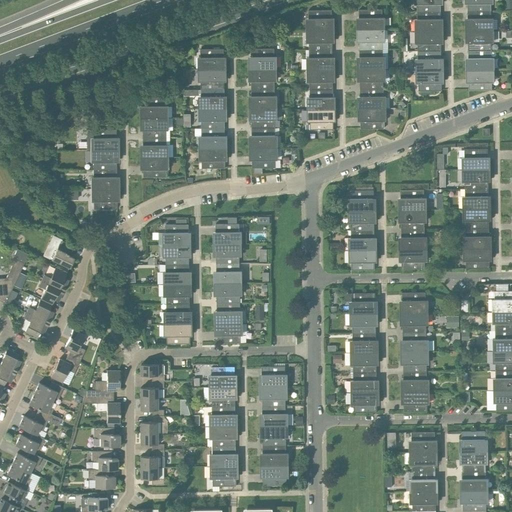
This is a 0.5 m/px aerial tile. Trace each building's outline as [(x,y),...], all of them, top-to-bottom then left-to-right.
[(417,0),(417,12),(440,11),(440,0),(417,0)] [(490,0),(467,0),(468,11),(491,11),(490,0)] [(359,30),(383,30),(382,9),(359,10),(359,30)] [(309,31),(332,30),(332,10),(308,10),(309,31)] [(418,31),(441,31),(440,11),(417,12),(418,31)] [(491,11),(468,11),(468,31),(491,31),(491,11)] [(309,50),(332,50),(332,30),(309,31),(309,50)] [(383,30),(359,30),(360,50),(383,49),(383,30)] [(418,51),(441,51),(441,31),(418,31),(418,51)] [(491,31),(468,31),(468,51),(491,51),(491,31)] [(251,49),(251,69),(274,69),(274,48),(251,49)] [(201,70),(224,69),(223,49),(200,50),(201,70)] [(383,49),(360,50),(360,69),(383,69),(383,49)] [(309,70),(332,70),(332,50),(309,50),(309,70)] [(418,71),(441,71),(441,51),(418,51),(418,71)] [(491,51),(468,51),(469,71),(492,70),(491,51)] [(201,89),(224,89),(224,69),(201,70),(201,89)] [(274,69),(251,69),(251,89),(275,88),(274,69)] [(383,69),(360,69),(360,89),(383,89),(383,69)] [(309,90),(333,90),(332,70),(309,70),(309,90)] [(492,70),(469,71),(469,91),(492,90),(492,70)] [(441,71),(418,71),(419,91),(442,91),(441,71)] [(275,88),(251,89),(251,108),(275,108),(275,88)] [(201,109),(224,108),(224,89),(201,89),(201,109)] [(383,89),(360,89),(360,109),(384,109),(383,89)] [(310,110),(333,109),(333,90),(309,90),(310,110)] [(143,98),(143,118),(166,118),(166,98),(143,98)] [(201,129),(224,128),(224,108),(201,109),(201,129)] [(275,108),(251,108),(252,128),(275,128),(275,108)] [(333,109),(310,110),(310,130),(333,129),(333,109)] [(384,109),(360,109),(361,129),(384,129),(384,109)] [(166,118),(143,118),(143,138),(166,138),(166,118)] [(202,148),(225,148),(224,128),(201,129),(202,148)] [(275,128),(252,128),(252,148),(275,148),(275,128)] [(93,150),(116,150),(116,130),(93,130),(93,150)] [(166,138),(143,138),(143,157),(166,157),(166,138)] [(225,168),(225,148),(202,148),(202,169),(225,168)] [(275,148),(252,148),(252,168),(255,168),(263,168),(275,168),(275,148)] [(465,170),(488,169),(488,149),(464,149),(465,170)] [(93,170),(116,170),(116,150),(93,150),(93,170)] [(166,157),(143,157),(143,178),(166,177),(166,157)] [(465,189),(488,189),(488,169),(465,170),(465,189)] [(93,189),(116,189),(116,170),(93,170),(93,189)] [(116,209),(116,189),(93,189),(93,209),(116,209)] [(465,209),(489,209),(488,189),(465,189),(465,209)] [(351,211),(374,210),(373,190),(350,191),(351,211)] [(401,190),(401,210),(424,210),(424,190),(401,190)] [(78,192),(64,192),(64,200),(78,200),(78,192)] [(465,229),(489,228),(489,209),(465,209),(465,229)] [(351,231),(374,230),(374,210),(351,211),(351,231)] [(424,210),(401,210),(401,230),(424,230),(424,210)] [(216,244),(239,244),(239,224),(216,224),(216,244)] [(165,225),(166,245),(189,245),(188,225),(187,225),(176,225),(165,225)] [(466,249),(489,248),(489,228),(465,229),(466,249)] [(351,250),(374,250),(374,230),(351,231),(351,250)] [(424,230),(401,230),(402,249),(425,249),(424,230)] [(73,247),(74,246),(61,240),(52,236),(43,256),(69,268),(74,257),(69,255),(73,247)] [(216,264),(239,264),(239,244),(216,244),(216,264)] [(189,245),(166,245),(166,265),(189,264),(189,245)] [(489,268),(489,248),(466,249),(466,269),(489,268)] [(425,249),(402,249),(402,270),(425,269),(425,249)] [(0,300),(5,303),(24,263),(28,254),(18,250),(14,258),(15,259),(5,281),(0,281),(0,300)] [(375,270),(374,250),(351,250),(352,270),(375,270)] [(189,264),(166,265),(166,284),(189,284),(189,264)] [(216,284),(240,283),(239,264),(216,264),(216,284)] [(45,275),(42,280),(64,291),(66,288),(65,288),(69,280),(65,278),(67,272),(56,267),(50,278),(45,275)] [(119,275),(120,284),(136,282),(136,273),(119,275)] [(64,291),(42,280),(39,286),(45,289),(40,299),(52,305),(54,299),(58,301),(62,294),(63,294),(64,291)] [(16,281),(13,286),(21,289),(24,284),(16,281)] [(217,303),(240,303),(240,283),(216,284),(217,303)] [(189,284),(166,284),(166,304),(189,304),(189,284)] [(511,291),(495,292),(495,312),(511,311),(511,291)] [(402,313),(426,313),(426,292),(402,293),(402,313)] [(352,294),(352,314),(375,314),(375,294),(352,294)] [(15,298),(9,295),(6,301),(13,304),(15,298)] [(52,305),(40,299),(35,310),(29,307),(27,313),(49,323),(50,320),(54,312),(49,310),(52,305)] [(217,323),(240,323),(240,303),(217,303),(217,323)] [(189,304),(166,304),(167,324),(190,324),(189,304)] [(265,311),(265,305),(256,304),(256,320),(265,320),(265,311)] [(511,311),(495,312),(496,331),(511,330),(511,311)] [(49,323),(27,313),(24,318),(30,321),(25,332),(37,337),(39,332),(43,334),(47,326),(48,326),(49,323)] [(403,332),(426,332),(426,313),(402,313),(403,332)] [(375,314),(352,314),(353,334),(376,333),(375,314)] [(459,316),(446,316),(446,328),(459,328),(459,316)] [(240,343),(240,323),(217,323),(217,344),(240,343)] [(190,324),(167,324),(167,344),(190,344),(190,324)] [(70,350),(67,356),(80,362),(85,350),(79,347),(84,335),(73,330),(64,348),(70,350)] [(511,330),(496,331),(496,351),(511,350),(511,330)] [(403,352),(426,352),(426,332),(403,332),(403,352)] [(376,333),(353,334),(353,353),(376,353),(376,333)] [(7,349),(0,363),(0,364),(16,372),(18,369),(17,369),(21,361),(17,359),(19,354),(18,354),(18,355),(7,350),(8,349),(7,349)] [(511,350),(496,351),(496,371),(511,370),(511,350)] [(403,372),(427,372),(426,352),(403,352),(403,372)] [(342,353),(333,353),(334,364),(343,364),(342,353)] [(376,353),(353,353),(353,373),(376,373),(376,353)] [(80,362),(67,356),(65,361),(59,359),(51,377),(62,382),(68,370),(74,373),(80,362)] [(0,364),(0,383),(4,386),(6,381),(10,382),(14,375),(15,375),(16,372),(0,364)] [(164,364),(159,364),(141,364),(141,366),(140,367),(140,370),(141,371),(141,376),(152,376),(152,382),(164,382),(164,364)] [(211,367),(212,388),(235,387),(234,367),(211,367)] [(262,387),(285,386),(285,367),(275,367),(262,367),(262,387)] [(95,382),(95,390),(86,390),(84,397),(113,397),(113,391),(119,390),(119,370),(107,371),(107,382),(95,382)] [(511,370),(496,371),(496,391),(511,390),(511,370)] [(404,392),(427,392),(427,372),(403,372),(404,392)] [(376,373),(353,373),(353,393),(377,392),(376,373)] [(39,383),(34,394),(52,402),(54,397),(58,398),(63,387),(51,382),(49,387),(39,383)] [(164,382),(152,382),(152,388),(141,388),(141,392),(140,393),(140,396),(141,397),(141,399),(159,399),(159,388),(164,388),(164,382)] [(262,406),(285,406),(285,386),(262,387),(262,406)] [(235,387),(212,388),(212,407),(235,407),(235,387)] [(511,390),(496,391),(497,411),(511,410),(511,390)] [(377,392),(353,393),(354,413),(377,413),(377,392)] [(427,392),(404,392),(404,412),(427,412),(427,392)] [(52,402),(34,394),(29,404),(39,409),(36,415),(48,420),(58,425),(61,419),(51,414),(53,409),(49,407),(52,402)] [(80,404),(83,398),(76,395),(75,398),(77,402),(80,404)] [(113,397),(84,397),(82,403),(97,403),(97,410),(107,410),(107,423),(120,423),(119,403),(113,403),(113,397)] [(159,399),(141,399),(141,400),(140,402),(140,404),(141,405),(141,410),(152,410),(152,416),(164,416),(164,410),(159,410),(159,399)] [(262,426),(285,426),(285,406),(262,406),(262,426)] [(235,407),(212,407),(212,427),(235,426),(235,407)] [(48,420),(36,415),(33,420),(24,416),(18,427),(33,433),(36,435),(39,429),(43,431),(48,420)] [(164,416),(152,416),(152,422),(142,422),(142,426),(140,428),(140,430),(142,432),(142,433),(159,433),(168,433),(168,421),(164,417),(164,416)] [(235,426),(212,427),(212,447),(235,446),(235,426)] [(263,446),(286,446),(285,426),(262,426),(263,446)] [(119,435),(113,435),(111,434),(111,428),(93,428),(93,437),(96,437),(96,439),(100,439),(100,446),(119,446),(119,435)] [(411,432),(412,452),(435,452),(435,432),(411,432)] [(462,432),(462,452),(486,452),(485,432),(462,432)] [(33,433),(30,439),(20,434),(15,445),(29,452),(33,454),(36,448),(40,450),(45,439),(36,435),(33,433)] [(159,433),(142,433),(142,434),(140,436),(140,438),(142,440),(142,444),(152,444),(152,450),(164,450),(164,444),(159,444),(159,433)] [(235,446),(212,447),(213,466),(235,466),(235,446)] [(263,466),(286,466),(286,446),(263,446),(263,466)] [(164,450),(152,450),(152,456),(142,456),(142,461),(140,462),(140,465),(142,466),(142,468),(159,467),(164,467),(164,450)] [(117,458),(111,458),(109,457),(109,451),(91,451),(91,461),(94,461),(96,462),(98,462),(98,469),(98,470),(106,470),(118,470),(117,458)] [(29,452),(27,457),(17,453),(12,464),(30,472),(32,467),(36,469),(42,458),(33,454),(29,452)] [(435,452),(412,452),(412,472),(435,472),(435,452)] [(486,452),(462,452),(463,471),(486,471),(486,452)] [(30,472),(12,464),(7,475),(17,479),(14,485),(26,490),(31,479),(27,477),(30,472)] [(235,466),(213,466),(213,487),(236,486),(235,466)] [(286,486),(286,466),(263,466),(263,486),(286,486)] [(159,467),(142,468),(142,469),(140,470),(140,473),(142,474),(142,479),(152,479),(152,485),(164,485),(164,478),(159,478),(159,467)] [(106,475),(106,470),(98,470),(98,469),(88,469),(88,479),(91,479),(93,480),(95,480),(95,488),(114,488),(114,476),(108,476),(106,475)] [(486,471),(463,471),(463,491),(486,491),(486,471)] [(435,472),(412,472),(412,491),(435,491),(435,472)] [(26,491),(26,490),(14,485),(8,482),(6,486),(7,486),(4,493),(10,496),(7,501),(7,502),(19,507),(18,507),(22,509),(27,499),(23,497),(26,491)] [(435,491),(412,491),(412,511),(436,511),(435,491)] [(486,491),(463,491),(463,511),(486,510),(486,491)] [(91,493),(91,498),(88,498),(88,505),(86,505),(84,507),(81,507),(80,511),(101,511),(101,509),(107,509),(107,498),(98,498),(98,493),(91,493)] [(7,502),(7,501),(1,499),(0,501),(0,511),(1,511),(0,511),(16,511),(18,507),(19,507),(7,502)]
